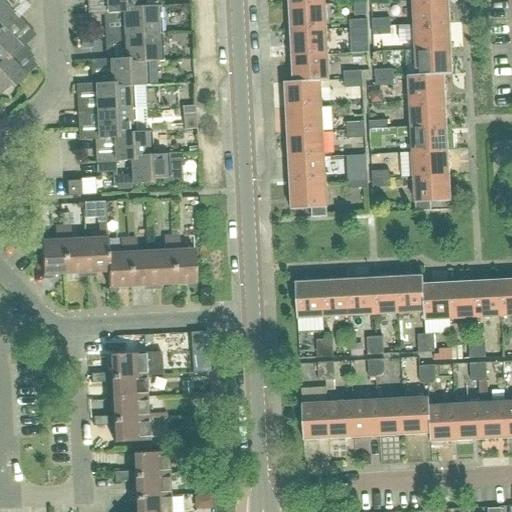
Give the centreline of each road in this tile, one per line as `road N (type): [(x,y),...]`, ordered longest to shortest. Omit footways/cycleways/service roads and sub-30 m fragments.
road 1 (tertiary): [(252,318),(236,0)]
road 2 (residential): [(9,502),(82,496),(74,355),(82,328)]
road 3 (tertiary): [(262,511),(252,318)]
road 4 (residential): [(252,318),(82,328)]
road 5 (unclassified): [(0,145),(55,87),(52,0)]
road 6 (residential): [(351,485),(511,477)]
road 7 (residential): [(9,502),(0,364)]
